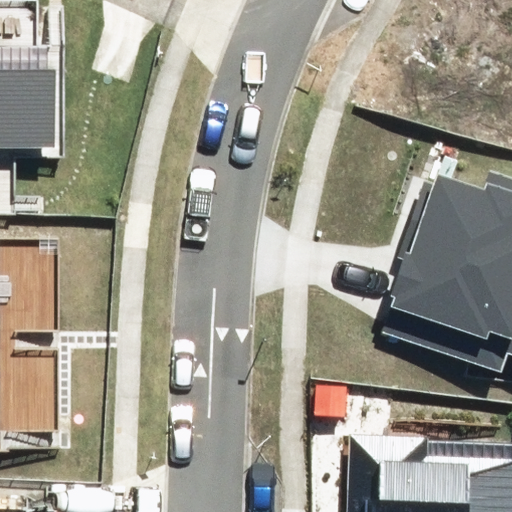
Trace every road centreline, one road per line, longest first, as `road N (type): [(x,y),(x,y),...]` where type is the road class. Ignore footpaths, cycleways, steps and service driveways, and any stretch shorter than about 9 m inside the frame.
road 1 (residential): [(270,41),(225,198),(209,386),(212,496)]
road 2 (residential): [(212,496),(0,492)]
